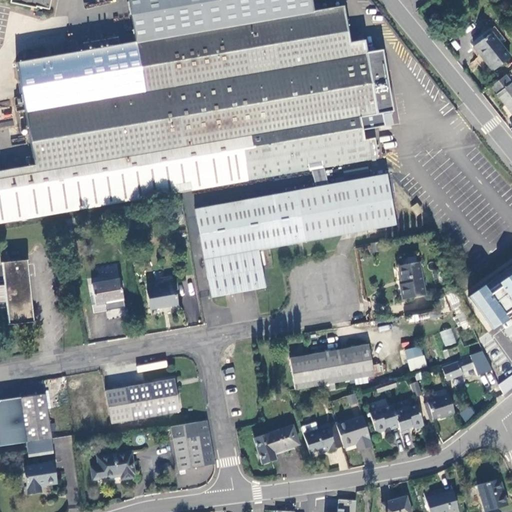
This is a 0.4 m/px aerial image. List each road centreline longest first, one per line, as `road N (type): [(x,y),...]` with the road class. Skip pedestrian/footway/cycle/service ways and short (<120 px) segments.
road 1 (unknown): [(349,0),(511,237)]
road 2 (residential): [(310,488),(438,462),(499,413)]
road 3 (residential): [(0,374),(202,343)]
road 4 (primary): [(385,0),(511,154)]
road 5 (residential): [(298,328),(358,317),(346,258),(287,269)]
road 6 (residential): [(202,343),(228,462),(226,496)]
